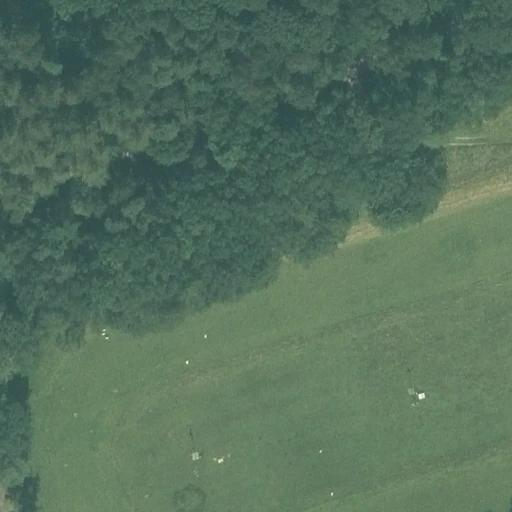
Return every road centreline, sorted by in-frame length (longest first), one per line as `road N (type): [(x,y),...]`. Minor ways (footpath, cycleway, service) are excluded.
road 1 (track): [(0,196),(511,10)]
road 2 (track): [(0,71),(206,121)]
road 3 (track): [(349,68),(367,109),(394,132),(435,141),(511,138)]
